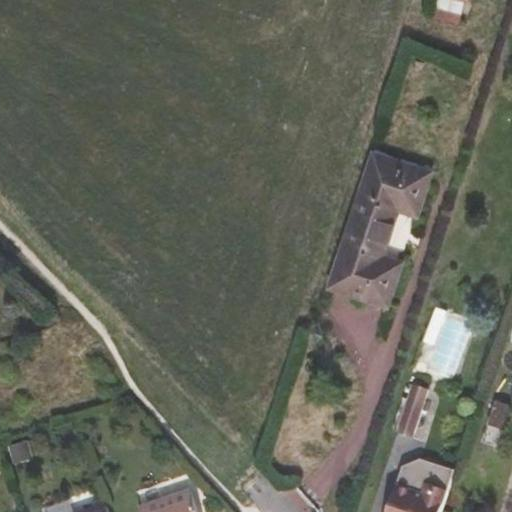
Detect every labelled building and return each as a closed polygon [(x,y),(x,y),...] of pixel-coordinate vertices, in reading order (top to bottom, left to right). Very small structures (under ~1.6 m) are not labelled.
[(469,0),(441,0),(435,22),(461,29),(469,0)] [(432,170),(374,152),(331,286),(388,305),(402,263),(384,256),(399,209),(418,214),(432,170)] [(429,393),(411,387),(406,402),(421,407),(424,408),(429,393)] [(421,407),(406,402),(396,431),(411,436),(421,407)] [(511,411),(493,405),(487,424),(507,430),(511,414),(511,411)] [(424,494),(427,483),(448,490),(455,468),(421,456),(403,465),(397,485),(398,485),(424,494)] [(440,511),(448,490),(427,483),(424,494),(398,485),(397,485),(387,511),(440,511)] [(199,511),(192,490),(139,508),(140,511),(199,511)] [(109,511),(107,503),(79,511),(109,511)]
